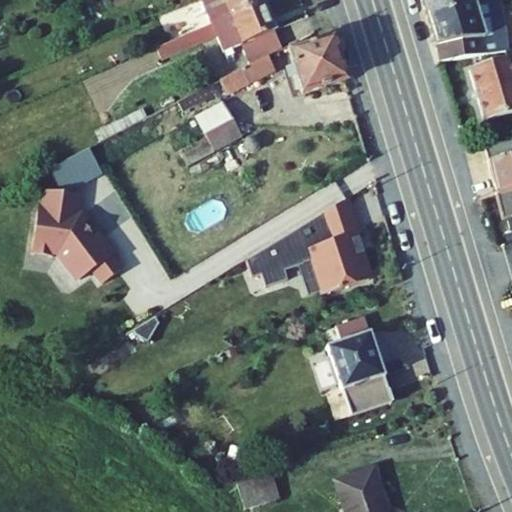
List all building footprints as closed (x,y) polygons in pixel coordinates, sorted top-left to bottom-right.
[(200,0),(211,25),(263,4),(261,0),(200,0)] [(420,0),(426,19),(474,4),(498,0),(420,0)] [(506,53),(507,53),(499,0),(498,0),(474,4),(426,19),(440,64),(506,53)] [(242,45),(251,66),(268,57),(282,50),(263,4),(211,25),(155,49),(161,61),(216,37),(223,53),(242,45)] [(288,47),(290,52),(289,53),(293,67),(285,69),(288,79),(296,77),(301,95),(345,82),(332,40),(297,50),(295,43),(288,47)] [(469,71),(484,121),(511,112),(511,51),(507,53),(506,53),(508,59),(469,71)] [(220,82),(227,96),(276,71),(268,57),(251,66),(220,82)] [(212,85),(179,100),(185,111),(217,96),(212,85)] [(242,138),(223,104),(196,119),(206,138),(179,153),(188,168),(217,152),(242,138)] [(127,130),(148,119),(143,109),(122,120),(127,130)] [(95,134),(100,143),(127,130),(122,120),(95,134)] [(251,136),(246,138),(243,142),(243,146),(246,153),(255,153),(259,151),(260,146),(259,141),(256,138),(251,136)] [(497,196),(511,192),(511,140),(484,147),(497,196)] [(193,177),(222,161),(217,152),(188,168),(193,177)] [(511,192),(497,196),(503,220),(511,217),(511,192)] [(110,202),(115,211),(125,206),(120,197),(110,202)] [(348,202),(245,263),(250,281),(260,278),(262,288),(285,281),(282,271),(302,266),(301,265),(309,263),(319,297),(367,283),(354,238),(358,237),(348,202)] [(302,266),(296,267),(305,297),(318,293),(309,263),(301,265),(302,266)] [(343,396),(384,382),(363,320),(336,329),(341,344),(327,349),(343,396)] [(336,329),(322,333),(327,349),(341,344),(336,329)] [(350,418),(391,404),(384,382),(343,396),(350,418)] [(335,483),(344,511),(388,511),(375,470),(335,483)] [(245,510),(279,499),(271,474),(237,485),(245,510)]
